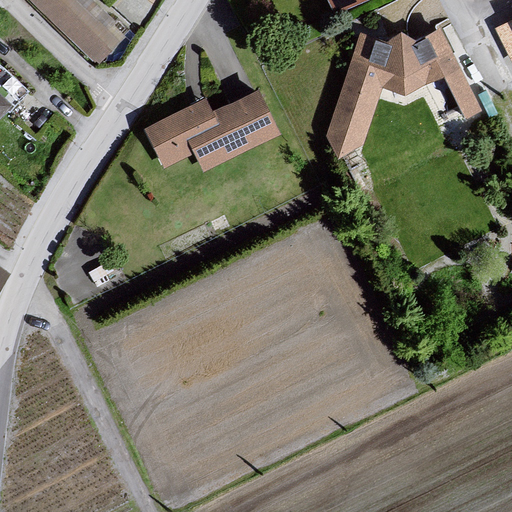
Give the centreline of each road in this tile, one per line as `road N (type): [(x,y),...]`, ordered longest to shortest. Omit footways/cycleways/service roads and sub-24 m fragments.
road 1 (track): [(511,338),(157,511)]
road 2 (residential): [(123,106),(0,348)]
road 3 (track): [(27,288),(144,511)]
road 4 (residential): [(7,0),(123,106)]
road 5 (residential): [(184,0),(123,106)]
